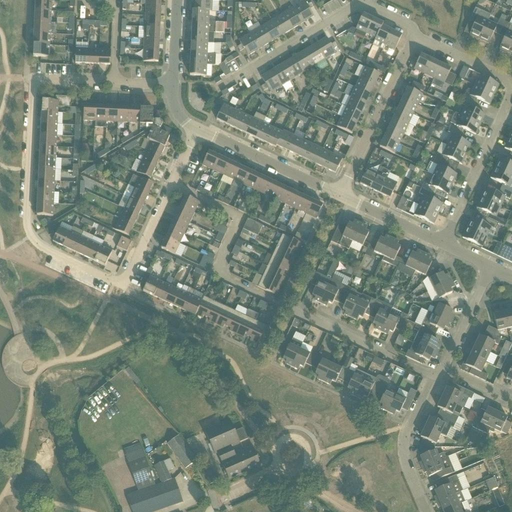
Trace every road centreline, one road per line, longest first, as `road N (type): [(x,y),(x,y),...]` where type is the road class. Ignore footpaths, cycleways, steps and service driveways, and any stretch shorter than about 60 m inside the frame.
road 1 (residential): [(431,375),(222,272),(219,255),(234,214),(172,183)]
road 2 (residential): [(438,242),(511,91),(504,76),(413,35)]
road 3 (residential): [(124,279),(76,266),(29,237),(30,80)]
road 4 (residential): [(338,194),(413,35)]
road 5 (residential): [(338,194),(196,128)]
road 6 (residential): [(354,511),(285,463),(220,493)]
road 7 (residential): [(426,511),(404,438),(431,375)]
road 8 (residential): [(171,84),(30,80)]
road 9 (residential): [(242,72),(363,1)]
